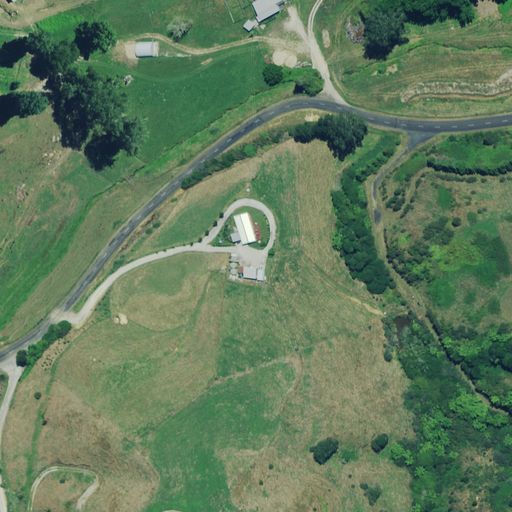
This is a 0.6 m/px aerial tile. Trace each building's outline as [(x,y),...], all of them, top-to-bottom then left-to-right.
[(282,3),(286,0),(285,0),(258,0),(252,3),(259,16),(257,17),(260,22),(262,21),(285,9),(282,3)] [(486,8),(480,10),(482,19),(488,17),(486,8)] [(249,20),(244,27),(251,32),(256,25),(249,20)] [(154,56),(153,43),(138,44),(138,56),(154,56)] [(258,269),(246,267),(245,278),(257,279),(258,269)]
